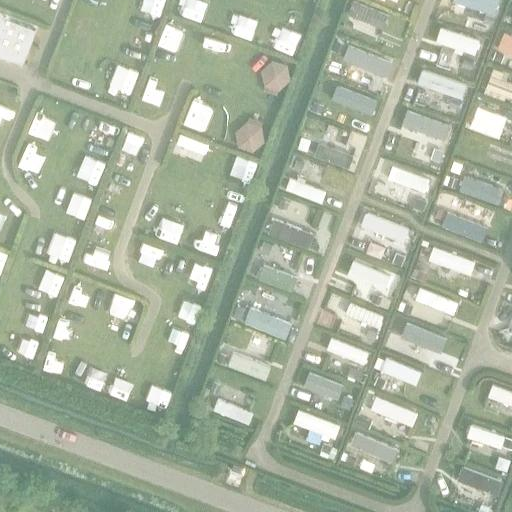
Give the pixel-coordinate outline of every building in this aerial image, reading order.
[(351,0),(346,13),(382,28),(388,15),(352,0),(351,0)] [(0,49),(24,59),(36,24),(0,10),(0,49)] [(484,38),(488,27),(456,15),(452,26),(484,38)] [(495,48),(511,54),(511,34),(502,31),(495,48)] [(328,46),(366,62),(371,51),(333,35),(328,46)] [(472,71),(476,60),(442,47),(438,58),(447,62),(446,66),(454,69),(456,65),(472,71)] [(482,92),(502,100),(504,95),(509,97),(511,90),(511,82),(504,80),(507,73),(492,67),(482,92)] [(318,92),(355,106),(359,94),(339,87),(341,82),(332,79),(331,84),(323,81),(318,92)] [(459,106),(463,95),(426,82),(422,94),(459,106)] [(305,113),(342,126),(346,115),(309,101),(305,113)] [(504,116),(503,116),(493,112),(495,108),(479,102),(478,106),(476,105),(468,126),(497,136),(504,116)] [(456,137),(460,125),(422,112),(417,124),(456,137)] [(464,136),(460,147),(493,160),(497,148),(464,136)] [(293,156),(334,172),(339,160),(302,146),(300,151),(296,149),(293,156)] [(392,178),(428,193),(432,182),(396,167),(392,178)] [(458,190),(497,203),(501,192),(476,183),(479,177),(468,173),(465,180),(447,173),(443,187),(458,192),(458,190)] [(282,189),(321,204),(327,190),(287,175),(282,189)] [(441,224),(479,238),(484,224),(459,215),(464,201),(451,196),(441,224)] [(267,231),(307,247),(313,233),(272,217),(267,231)] [(403,252),(408,239),(366,222),(361,236),(403,252)] [(427,259),(469,274),(474,260),(432,245),(427,259)] [(382,289),(388,275),(351,259),(345,273),(382,289)] [(250,274),(283,287),(288,275),(254,262),(250,274)] [(414,298),(452,313),(457,302),(418,287),(414,298)] [(236,308),(269,321),(275,309),(242,295),(236,308)] [(376,326),(381,315),(349,301),(344,313),(360,320),(359,323),(364,325),(365,322),(376,326)] [(397,332),(430,345),(435,333),(401,321),(397,332)] [(227,340),(258,352),(263,340),(232,329),(227,340)] [(325,348),(362,363),(367,352),(330,337),(325,348)] [(379,369),(414,384),(420,371),(385,356),(379,369)] [(216,374),(245,386),(250,374),(221,363),(216,374)] [(311,388),(346,401),(352,387),(316,374),(311,388)] [(486,395),(511,404),(511,391),(491,383),(486,395)] [(369,408),(410,425),(416,412),(374,395),(369,408)] [(212,409),(247,423),(252,412),(216,397),(212,409)] [(292,422),(333,438),(338,425),(297,409),(292,422)] [(398,448),(354,430),(348,444),(392,462),(398,448)] [(473,458),(503,470),(508,458),(477,447),(473,458)] [(455,479),(496,494),(501,480),(461,465),(455,479)]
